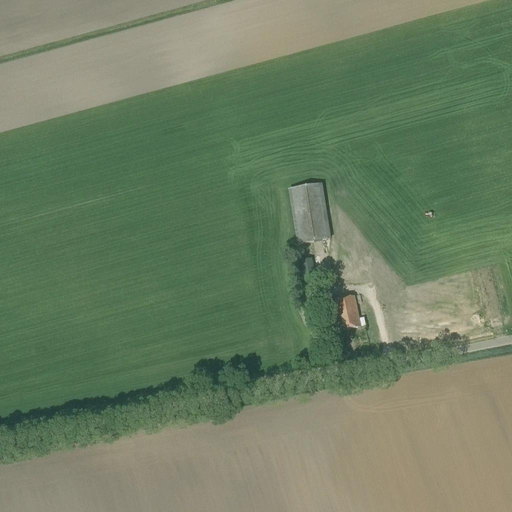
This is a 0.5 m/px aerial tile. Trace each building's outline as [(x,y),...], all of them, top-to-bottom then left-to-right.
[(298,245),(329,240),(320,186),(289,191),(298,245)] [(359,246),(357,213),(335,215),(337,248),(359,246)] [(299,308),(312,305),(307,282),(316,280),(312,260),(316,259),(313,246),(289,250),(291,263),(295,285),(299,308)] [(344,261),(346,284),(365,283),(363,260),(344,261)] [(358,320),(354,298),(324,304),(328,321),(334,320),(337,333),(365,327),(363,319),(358,320)]
